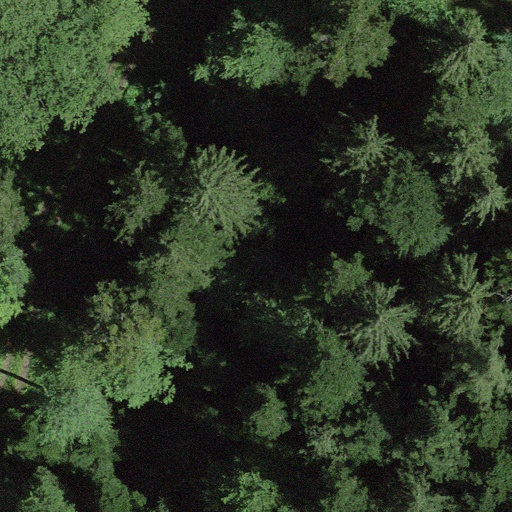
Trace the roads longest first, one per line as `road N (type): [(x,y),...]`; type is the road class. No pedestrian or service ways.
road 1 (track): [(165,0),(137,30),(55,203),(19,401),(0,443)]
road 2 (track): [(0,126),(137,30)]
